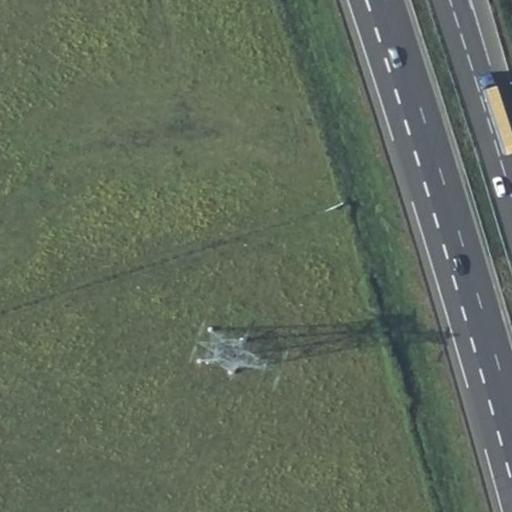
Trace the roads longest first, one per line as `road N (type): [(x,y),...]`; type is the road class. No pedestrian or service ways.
road 1 (track): [(458,511),(363,186),(295,0)]
road 2 (trunk): [(385,0),(511,415)]
road 3 (trunk): [(511,198),(449,0)]
